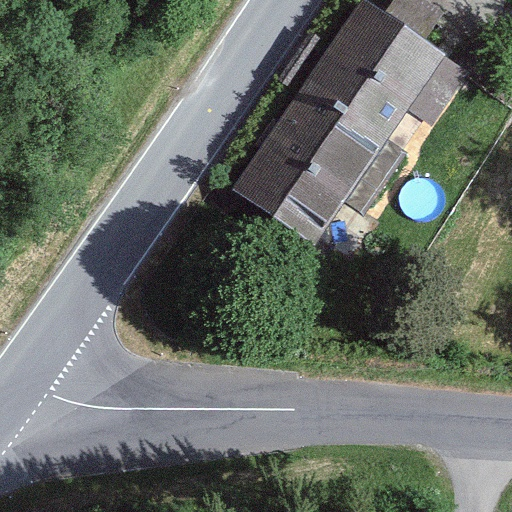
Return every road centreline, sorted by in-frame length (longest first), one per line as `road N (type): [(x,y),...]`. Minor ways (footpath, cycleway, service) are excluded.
road 1 (unclassified): [(511,426),(14,378)]
road 2 (tertiary): [(14,378),(279,0)]
